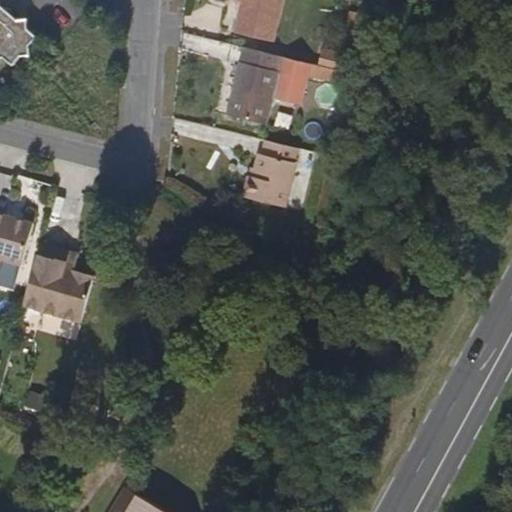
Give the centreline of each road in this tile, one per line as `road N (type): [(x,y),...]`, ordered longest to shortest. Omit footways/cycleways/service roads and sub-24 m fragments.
road 1 (unknown): [(130,160),(242,271),(462,408)]
road 2 (residential): [(0,135),(110,165),(130,160),(145,0)]
road 3 (primary): [(511,316),(405,511)]
